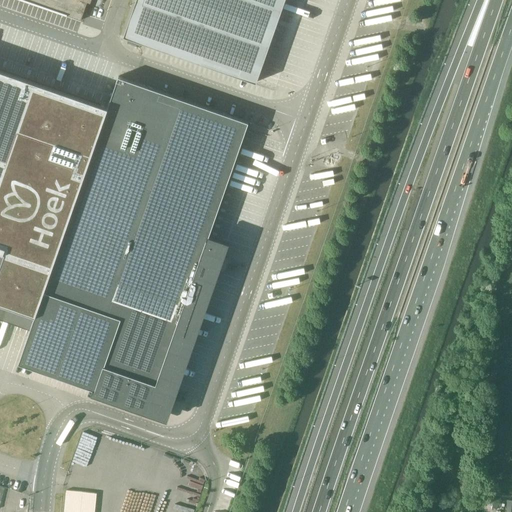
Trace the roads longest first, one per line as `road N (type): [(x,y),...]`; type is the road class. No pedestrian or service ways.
road 1 (unclassified): [(40,511),(51,445),(75,410),(170,437),(199,428),(348,0)]
road 2 (motorway): [(480,0),(296,511)]
road 3 (motorway): [(496,0),(318,511)]
road 4 (motorway): [(345,511),(511,24)]
road 5 (unknown): [(0,362),(104,49)]
